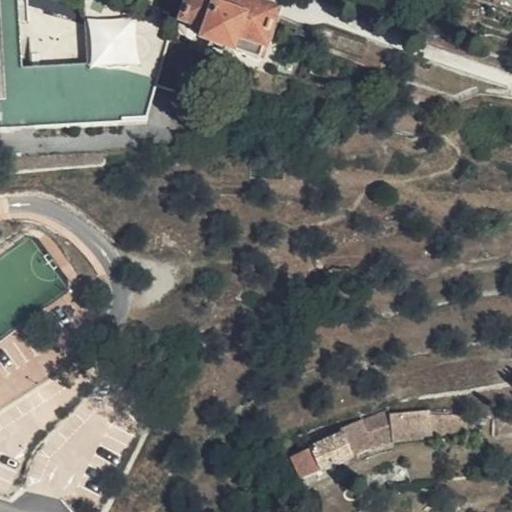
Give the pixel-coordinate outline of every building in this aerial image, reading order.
[(179,5),(170,0),(0,0),(0,100),(2,126),(0,125),(0,155),(142,146),(179,5)] [(273,34),(194,4),(193,8),(180,45),(203,56),(201,64),(255,84),(273,34)] [(370,97),(313,77),(306,95),(364,116),(370,97)] [(446,425),(401,434),(406,457),(451,450),(446,425)] [(399,426),(355,442),(358,448),(367,472),(406,457),(401,434),(399,426)] [(358,448),(315,464),(324,488),(367,472),(358,448)] [(324,488),(315,464),(296,471),(305,495),(324,488)]
